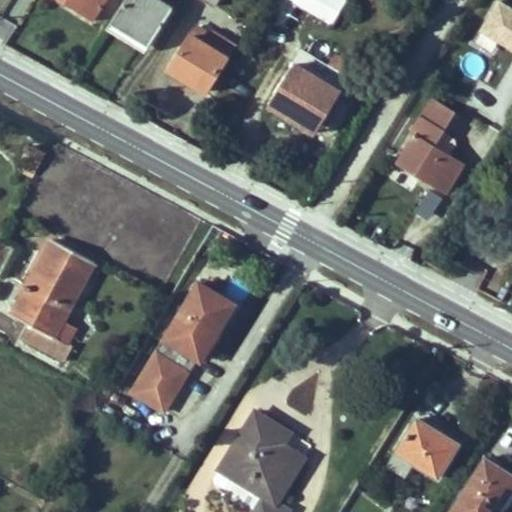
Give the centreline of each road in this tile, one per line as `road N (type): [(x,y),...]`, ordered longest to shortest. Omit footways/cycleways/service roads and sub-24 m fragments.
road 1 (secondary): [(309,239),(0,74)]
road 2 (residential): [(458,0),(309,239)]
road 3 (secondary): [(511,347),(309,239)]
road 4 (unknown): [(309,239),(203,422)]
